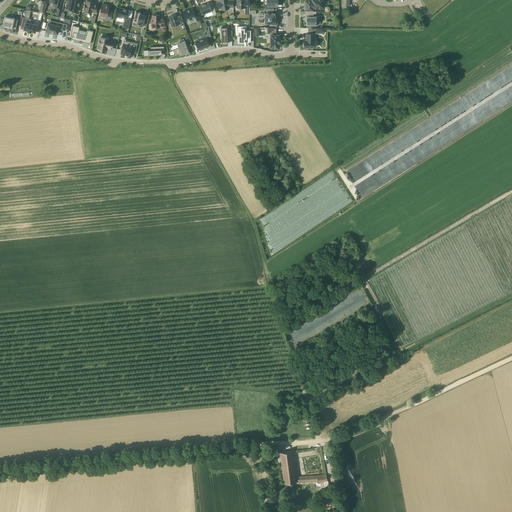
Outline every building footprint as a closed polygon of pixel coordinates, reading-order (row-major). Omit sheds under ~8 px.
[(67,0),(66,7),(70,8),(69,10),(77,12),(80,0),(78,0),(67,0)] [(85,2),(83,10),(84,10),(84,11),(85,12),(87,13),(88,12),(91,12),(91,11),(96,12),(98,5),(93,4),(94,2),(87,0),(86,2),(85,2)] [(219,0),(220,1),(216,3),(218,7),(218,9),(221,8),(221,10),(229,9),(229,7),(233,7),(233,5),(234,0),(228,0),(227,0),(219,0)] [(263,0),(264,2),(264,10),(268,10),(273,10),(273,6),(277,6),(277,0),(263,0)] [(305,1),(305,10),(310,10),(313,10),(314,9),(324,9),(324,3),(323,0),(311,0),(311,1),(305,1)] [(209,2),(199,6),(200,11),(202,15),(206,13),(211,11),(213,15),(216,14),(212,3),(209,4),(209,2)] [(102,4),(100,14),(104,15),(103,19),(110,20),(112,13),(107,12),(109,5),(105,4),(105,5),(102,4)] [(117,15),(117,16),(118,17),(118,18),(122,18),(122,17),(124,18),(123,23),(122,27),(129,28),(130,24),(131,18),(127,17),(128,10),(126,9),(119,7),(117,15)] [(193,8),(183,12),(184,16),(186,21),(196,18),(197,21),(200,20),(198,13),(195,14),(194,13),(193,8)] [(133,22),(133,25),(137,26),(138,24),(139,24),(143,24),(144,21),(148,22),(149,14),(144,13),(143,13),(143,14),(141,14),(141,13),(140,13),(140,12),(136,11),(135,14),(133,22)] [(305,19),(305,22),(307,22),(307,25),(312,25),(318,25),(319,25),(319,24),(320,24),(320,23),(320,22),(318,22),(318,16),(316,16),(316,17),(313,17),(313,14),(316,14),(316,11),(310,11),(305,11),(305,15),(306,15),(306,18),(306,19),(305,19)] [(264,13),(264,23),(271,23),(271,25),(272,25),(277,25),(277,20),(275,19),(275,13),(270,13),(264,13)] [(151,23),(151,26),(152,26),(152,27),(160,27),(164,27),(164,23),(164,18),(159,18),(159,15),(157,15),(157,14),(155,14),(154,15),(152,15),(152,19),(151,19),(151,23)] [(171,16),(169,16),(171,21),(171,22),(170,22),(171,27),(180,24),(180,23),(183,22),(182,18),(180,14),(175,16),(174,15),(173,14),(171,15),(171,16)] [(3,25),(3,26),(5,27),(8,28),(10,28),(12,29),(13,24),(17,25),(18,19),(14,19),(14,18),(10,18),(10,17),(9,17),(5,16),(5,18),(3,25)] [(23,17),(20,28),(24,29),(24,30),(28,31),(27,31),(31,32),(31,31),(35,32),(37,25),(29,23),(30,19),(23,17)] [(48,23),(46,31),(50,32),(53,33),(58,34),(59,29),(62,30),(65,31),(67,24),(63,23),(63,27),(48,23)] [(73,25),(70,36),(72,37),(74,37),(73,40),(78,41),(79,41),(81,42),(81,41),(83,42),(83,41),(89,43),(90,44),(93,31),(87,30),(87,32),(86,35),(78,33),(79,30),(79,27),(73,25)] [(246,26),(237,26),(237,32),(238,32),(241,32),(241,36),(238,36),(237,36),(238,43),(239,43),(244,43),(244,42),(244,41),(246,41),(250,41),(250,42),(251,30),(246,30),(246,26)] [(267,29),(267,33),(270,33),(270,46),(271,46),(271,48),(279,48),(279,43),(279,42),(279,40),(279,39),(279,35),(276,35),(276,29),(267,29)] [(206,37),(195,41),(198,50),(209,46),(208,41),(212,40),(210,33),(205,34),(206,37)] [(303,42),(303,46),(304,46),(304,47),(307,47),(307,48),(312,48),(312,47),(314,47),(315,40),(314,40),(314,33),(308,33),(306,33),(306,40),(304,40),(304,42),(303,42)] [(100,37),(97,49),(106,51),(107,48),(111,49),(113,41),(109,40),(109,39),(100,37)] [(121,47),(120,51),(121,51),(120,54),(132,56),(133,53),(135,53),(137,45),(137,44),(133,43),(133,42),(127,41),(127,45),(123,44),(122,47),(121,47)] [(178,48),(174,50),(174,55),(179,53),(179,55),(189,53),(188,50),(190,49),(188,44),(186,45),(184,41),(179,43),(178,43),(179,48),(178,48)] [(150,50),(143,50),(143,56),(158,56),(158,54),(161,54),(161,53),(166,53),(161,53),(161,52),(164,52),(164,46),(156,46),(156,50),(150,50)] [(357,181),(362,176),(358,172),(357,173),(354,170),(350,173),(357,181)] [(298,477),(296,477),(293,450),(280,452),(283,484),(299,482),(298,477)] [(325,496),(320,499),(325,507),(330,504),(331,505),(336,502),(333,497),(328,500),(325,496)]
